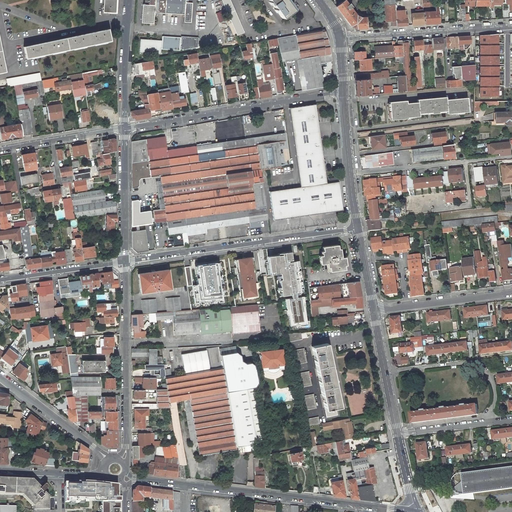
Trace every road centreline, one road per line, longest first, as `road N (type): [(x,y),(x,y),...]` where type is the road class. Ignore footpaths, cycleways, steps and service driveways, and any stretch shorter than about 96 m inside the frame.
road 1 (tertiary): [(414,509),(132,478)]
road 2 (unclassified): [(357,228),(124,262)]
road 3 (residential): [(123,128),(343,92)]
road 4 (residential): [(121,460),(124,262)]
road 5 (residential): [(339,37),(511,25)]
road 6 (residential): [(351,173),(511,156)]
road 7 (residential): [(491,423),(493,384),(473,361),(386,372)]
road 8 (residential): [(511,291),(373,310)]
road 9 (tertiary): [(0,375),(109,460)]
road 10 (residential): [(124,262),(123,128)]
road 11 (residential): [(123,128),(130,0)]
road 12 (unclassified): [(124,262),(0,280)]
road 13 (residential): [(0,149),(123,128)]
